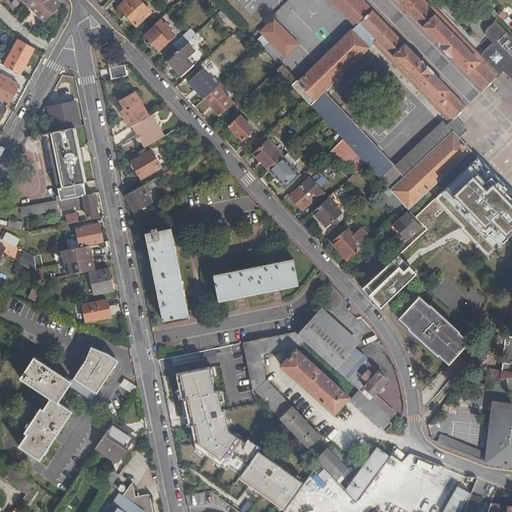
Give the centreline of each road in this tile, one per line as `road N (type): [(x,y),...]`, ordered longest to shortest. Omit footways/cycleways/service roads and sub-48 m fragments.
road 1 (residential): [(82,5),(370,317),(406,381),(420,440),(511,480)]
road 2 (residential): [(79,57),(176,511)]
